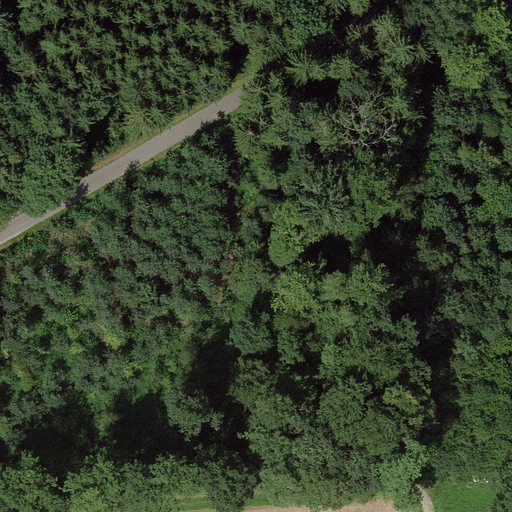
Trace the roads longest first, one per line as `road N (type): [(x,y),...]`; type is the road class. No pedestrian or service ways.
road 1 (unclassified): [(413,0),(0,237)]
road 2 (track): [(412,482),(0,508)]
